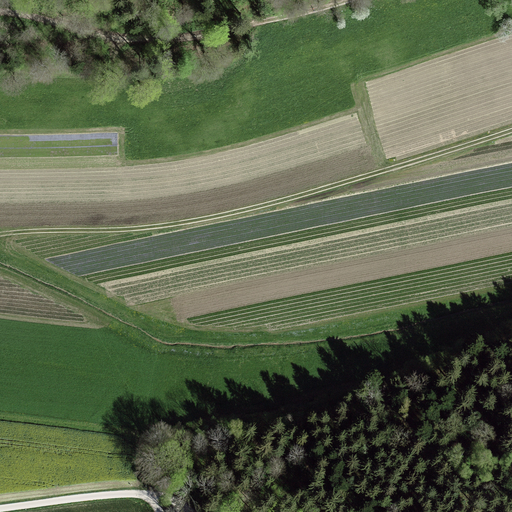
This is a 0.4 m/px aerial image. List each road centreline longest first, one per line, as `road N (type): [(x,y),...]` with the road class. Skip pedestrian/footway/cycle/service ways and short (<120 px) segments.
road 1 (track): [(511,129),(172,232),(0,234)]
road 2 (track): [(0,9),(135,38),(204,34),(343,0)]
road 3 (track): [(0,508),(157,494)]
